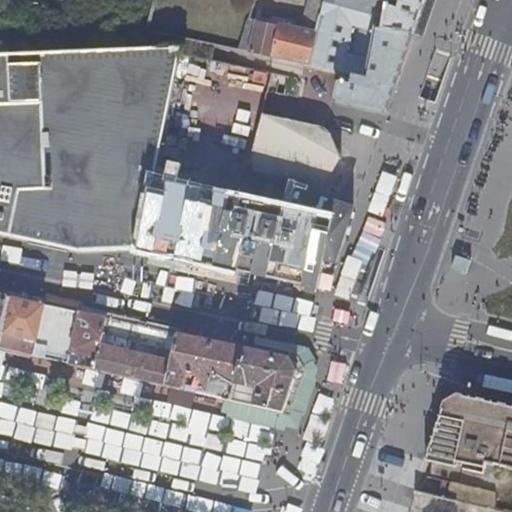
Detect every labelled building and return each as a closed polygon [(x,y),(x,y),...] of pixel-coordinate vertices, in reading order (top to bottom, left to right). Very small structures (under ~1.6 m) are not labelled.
[(255,35),(251,53),(310,65),(327,0),(311,0),(302,31),(259,20),(255,35)] [(390,0),(327,0),(310,65),(344,72),(368,77),(379,29),(385,30),(390,0)] [(390,0),(385,30),(415,36),(416,35),(427,0),(390,0)] [(436,0),(427,0),(416,35),(428,39),(441,1),(436,0)] [(95,19),(91,36),(121,42),(124,25),(95,19)] [(252,19),(247,33),(255,35),(259,20),(252,19)] [(344,72),(338,100),(390,111),(398,87),(415,37),(415,36),(385,30),(379,29),(368,77),(344,72)] [(247,33),(241,51),(251,53),(255,35),(247,33)] [(415,37),(398,87),(409,90),(427,41),(415,37)] [(183,38),(181,48),(180,55),(213,62),(217,45),(183,38)] [(0,234),(82,253),(140,250),(155,181),(180,55),(181,48),(0,55),(0,234)] [(284,185),(321,198),(328,172),(328,164),(343,160),(332,134),(326,129),(297,123),(296,122),(265,115),(251,160),(251,164),(252,169),(256,174),(260,177),(275,181),(284,185)] [(284,185),(275,181),(269,206),(240,200),(155,181),(140,250),(264,276),(284,185)] [(321,198),(284,185),(264,276),(321,289),(327,261),(338,263),(356,210),(321,198)] [(0,296),(0,348),(1,349),(3,334),(11,298),(0,296)] [(40,305),(11,298),(3,334),(39,342),(36,357),(71,365),(82,314),(40,305)] [(108,319),(82,314),(71,365),(73,366),(83,368),(84,361),(79,360),(80,354),(99,359),(108,319)] [(180,335),(108,319),(99,359),(97,371),(168,387),(180,335)] [(39,342),(3,334),(1,349),(36,357),(39,342)] [(248,349),(180,335),(168,387),(185,391),(189,377),(196,379),(195,382),(200,384),(201,380),(211,382),(234,388),(236,384),(248,349)] [(291,359),(248,349),(236,384),(263,390),(258,407),(286,414),(301,373),(291,359)] [(97,371),(99,359),(80,354),(79,360),(84,361),(83,368),(97,371)] [(303,361),(291,359),(301,373),(286,414),(297,417),(312,373),(303,361)] [(211,382),(208,396),(230,401),(234,388),(211,382)] [(511,511),(511,397),(440,383),(400,511),(511,511)] [(234,388),(230,401),(258,407),(263,390),(236,384),(234,388)]
